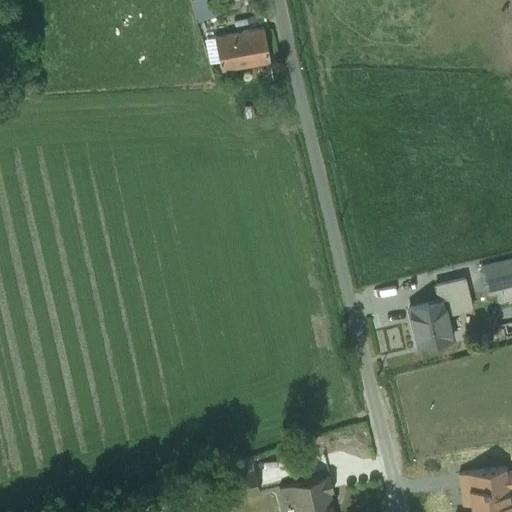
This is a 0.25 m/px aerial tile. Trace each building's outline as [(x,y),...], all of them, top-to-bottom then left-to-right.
[(211,0),(218,18),(238,10),(234,0),(211,0)] [(220,70),(269,62),(263,22),(213,30),(220,70)] [(416,345),(451,336),(437,282),(402,291),(416,345)] [(284,316),(290,338),(306,334),(301,312),(284,316)] [(290,511),(335,511),(328,475),(284,484),(290,511)] [(436,511),(511,511),(511,493),(435,503),(436,511)]
